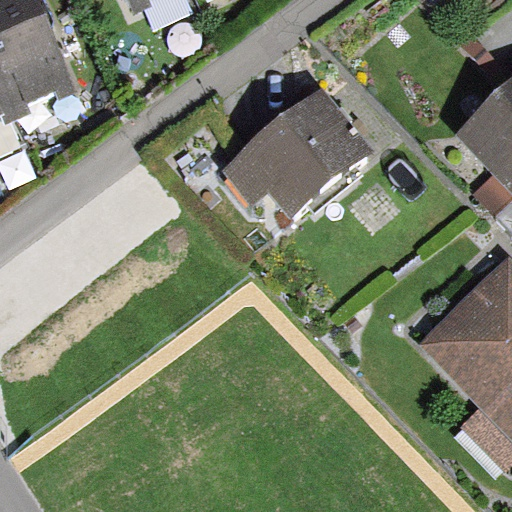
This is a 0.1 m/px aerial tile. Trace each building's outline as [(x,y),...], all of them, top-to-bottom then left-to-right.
[(5,0),(0,0),(0,129),(50,109),(5,0)] [(119,0),(129,22),(183,0),(119,0)] [(363,159),(311,98),(228,168),(279,229),(363,159)] [(511,103),(460,153),(511,206),(511,103)] [(511,272),(504,264),(418,341),(511,445),(511,272)]
